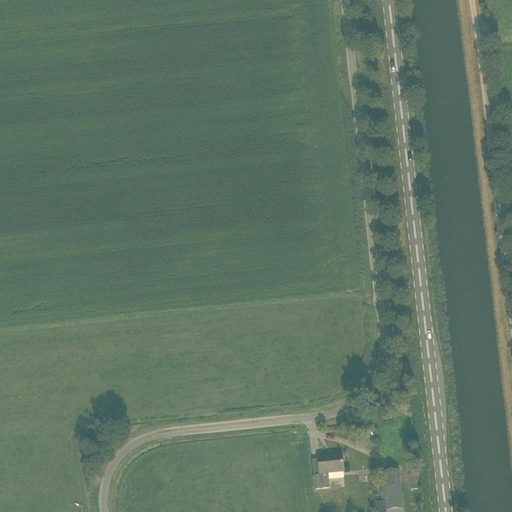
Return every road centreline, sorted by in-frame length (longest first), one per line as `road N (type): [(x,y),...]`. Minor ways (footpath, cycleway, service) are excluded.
road 1 (unclassified): [(103,511),(106,483),(142,442),(310,421),(350,409),(373,391),(384,355),(344,0)]
road 2 (primary): [(446,511),(389,0)]
road 3 (track): [(511,338),(473,0)]
